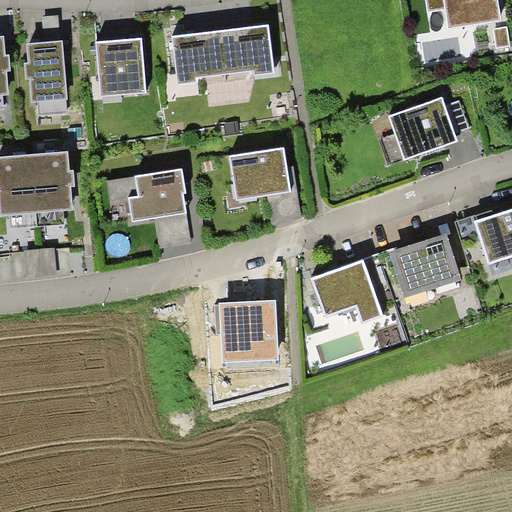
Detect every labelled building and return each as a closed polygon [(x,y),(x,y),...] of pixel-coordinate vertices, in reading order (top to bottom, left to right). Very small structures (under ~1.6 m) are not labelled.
[(445,9),(443,0),(425,0),(428,11),(445,9)] [(443,0),(445,9),(448,28),(501,20),(498,0),(443,0)] [(43,16),(44,42),(60,41),(58,15),(43,16)] [(245,27),(221,30),(225,73),(254,70),(254,75),(274,73),(268,24),(245,27)] [(507,27),(494,28),(497,48),(510,46),(507,27)] [(225,73),(221,30),(196,33),(171,36),(178,85),(198,82),(198,76),(225,73)] [(0,94),(3,94),(9,94),(7,71),(11,71),(9,54),(6,55),(4,36),(0,36),(0,94)] [(119,40),(96,42),(100,96),(146,93),(142,38),(119,40)] [(40,42),(27,43),(28,62),(25,63),(26,79),(30,78),(32,102),(39,101),(65,99),(67,99),(62,40),(60,41),(44,42),(40,42)] [(443,97),(390,115),(404,158),(449,143),(458,140),(455,132),(446,105),(443,97)] [(65,99),(39,101),(39,115),(67,113),(65,99)] [(460,100),(446,105),(455,132),(469,127),(460,100)] [(284,147),(230,156),(237,200),(272,194),(291,191),(284,147)] [(32,154),(37,212),(63,210),(72,209),(71,187),(75,186),(74,176),(74,170),(69,170),(67,151),(32,154)] [(37,212),(32,154),(0,156),(0,215),(10,215),(37,212)] [(182,168),(135,175),(138,195),(128,197),(133,222),(155,218),(186,213),(183,193),(186,192),(182,168)] [(511,208),(504,211),(474,220),(488,265),(511,257),(511,208)] [(63,210),(37,212),(38,227),(65,225),(63,210)] [(38,227),(37,212),(10,215),(11,229),(38,227)] [(191,243),(186,213),(155,218),(159,248),(191,243)] [(420,242),(390,251),(404,298),(462,279),(447,233),(420,242)] [(54,247),(24,250),(27,280),(57,277),(54,247)] [(363,259),(311,278),(325,317),(356,306),(362,322),(383,315),(363,259)] [(259,301),(219,303),(222,362),(279,359),(276,300),(259,301)]
